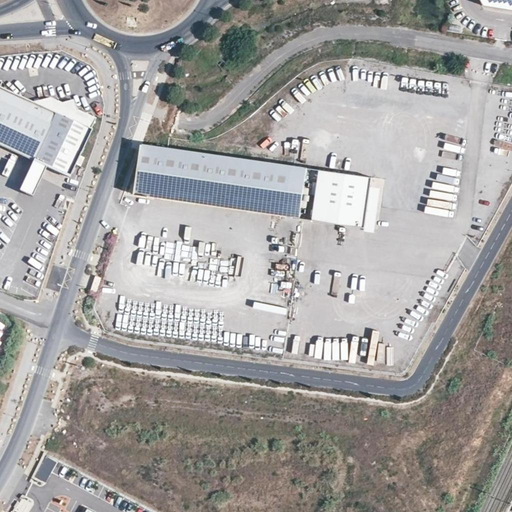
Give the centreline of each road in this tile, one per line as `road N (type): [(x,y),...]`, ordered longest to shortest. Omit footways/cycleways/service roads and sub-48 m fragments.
road 1 (residential): [(511,210),(424,372),(406,389),(127,352),(55,328)]
road 2 (residential): [(55,328),(131,107)]
road 3 (residential): [(0,471),(55,328)]
